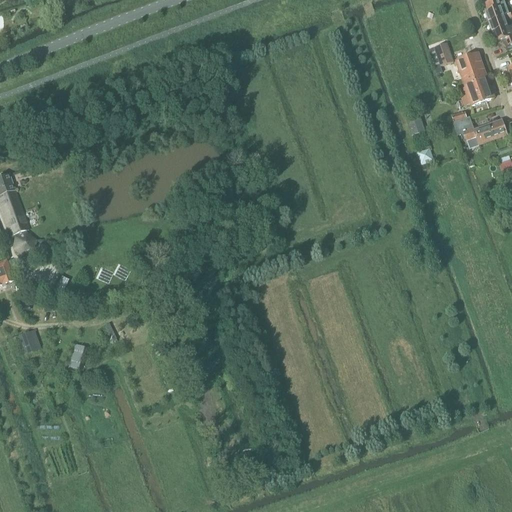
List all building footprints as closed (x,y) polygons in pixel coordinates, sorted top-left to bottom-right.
[(489,23),(504,18),(508,16),(506,8),(502,0),(499,0),(488,4),(490,12),(485,14),(489,23)] [(504,18),(489,23),(492,34),(508,28),(505,22),(511,19),(511,15),(508,16),(504,18)] [(508,28),(492,34),(496,44),(503,42),(506,48),(511,45),(511,37),(511,38),(508,28)] [(453,64),(446,46),(434,50),(440,69),(453,64)] [(464,88),(487,79),(478,55),(455,63),(464,88)] [(487,79),(464,88),(465,90),(458,92),(464,108),(471,106),(471,108),(494,100),(487,79)] [(452,117),(454,124),(466,120),(465,114),(452,117)] [(425,134),(419,118),(407,123),(413,139),(425,134)] [(470,120),(454,125),(458,139),(464,136),(467,145),(477,141),(479,147),(507,137),(502,123),(477,132),(476,128),(474,129),(470,120)] [(435,164),(431,152),(419,156),(423,168),(435,164)] [(510,158),(498,162),(500,166),(511,162),(510,158)] [(9,177),(0,179),(0,207),(11,238),(15,236),(16,239),(27,235),(26,232),(28,231),(9,177)] [(36,243),(27,235),(16,239),(14,250),(23,258),(34,254),(36,243)] [(6,262),(0,263),(0,286),(13,282),(6,262)] [(31,333),(18,338),(25,357),(38,353),(31,333)]
